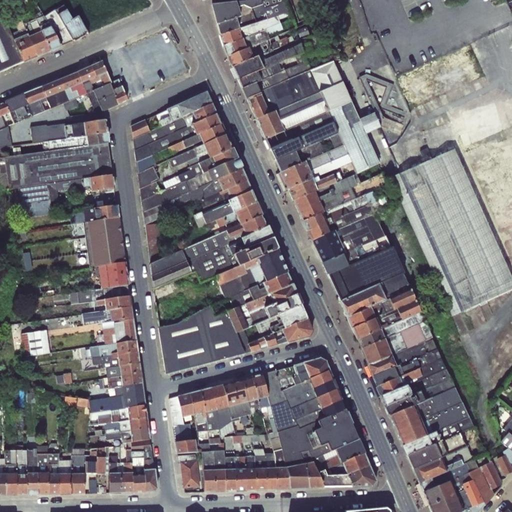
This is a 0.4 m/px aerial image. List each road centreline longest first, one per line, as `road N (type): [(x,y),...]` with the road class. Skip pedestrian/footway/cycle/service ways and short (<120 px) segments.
road 1 (residential): [(212,76),(118,117),(154,387)]
road 2 (tertiary): [(212,76),(333,340)]
road 3 (residential): [(170,502),(332,501),(401,490)]
road 4 (residential): [(0,87),(177,10)]
road 5 (residential): [(333,340),(154,387)]
road 6 (residential): [(170,502),(0,508)]
road 7 (tertiary): [(333,340),(401,490)]
